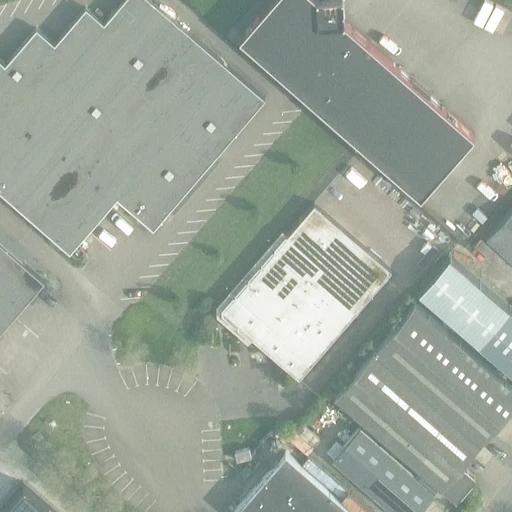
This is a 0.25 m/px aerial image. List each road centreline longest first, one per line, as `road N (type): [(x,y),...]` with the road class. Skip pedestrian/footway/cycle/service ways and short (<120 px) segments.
road 1 (unclassified): [(155,511),(243,416),(88,280)]
road 2 (unknown): [(110,299),(0,421)]
